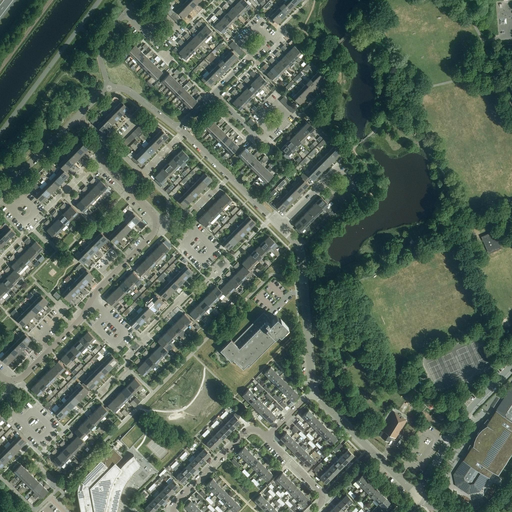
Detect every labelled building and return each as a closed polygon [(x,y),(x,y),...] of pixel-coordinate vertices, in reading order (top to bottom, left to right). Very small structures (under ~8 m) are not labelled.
[(192,0),(187,0),(185,2),(192,9),(197,5),(192,0)] [(239,0),(239,1),(246,8),(248,10),(251,6),(244,0),(239,0)] [(283,0),(282,2),(291,10),(295,6),(289,0),(286,0),(285,2),(283,0)] [(239,1),(236,4),(243,11),(246,8),(239,1)] [(181,3),(179,4),(188,13),(192,9),(185,2),(182,5),(181,3)] [(282,5),(279,8),(286,15),(291,10),(282,2),(280,3),(282,5)] [(188,13),(179,4),(177,6),(179,8),(176,11),(183,18),(188,13)] [(236,4),(233,7),(240,14),(243,11),(236,4)] [(233,7),(230,10),(237,18),(240,14),(233,7)] [(286,15),(279,8),(276,10),(275,9),(273,10),(282,19),(286,15)] [(230,10),(227,13),(234,21),(237,18),(230,10)] [(282,19),(273,10),(271,12),(273,14),(270,17),(269,15),(267,17),(273,23),(275,21),(277,24),(282,19)] [(227,13),(224,16),(231,24),(234,21),(227,13)] [(214,15),(212,17),(225,30),(228,27),(221,19),(219,21),(214,15)] [(224,16),(221,19),(228,27),(231,24),(224,16)] [(225,30),(212,17),(211,18),(214,22),(213,22),(215,24),(215,25),(220,31),(222,33),(225,30)] [(206,25),(203,28),(210,35),(213,32),(206,25)] [(203,28),(200,31),(207,38),(210,35),(203,28)] [(200,31),(197,34),(204,41),(207,38),(200,31)] [(187,33),(185,34),(198,47),(201,45),(194,37),(192,38),(187,33)] [(189,42),(188,43),(195,50),(198,47),(185,34),(183,36),(189,42)] [(197,34),(194,37),(201,45),(204,41),(197,34)] [(188,43),(185,46),(192,53),(195,50),(188,43)] [(127,52),(131,55),(138,48),(135,45),(127,52)] [(185,46),(182,49),(189,56),(192,53),(185,46)] [(294,46),(291,49),(298,56),(301,53),(294,46)] [(189,56),(182,49),(179,52),(175,47),(173,50),(180,57),(181,55),(186,60),(189,56)] [(131,55),(134,58),(141,51),(138,48),(131,55)] [(291,49),(288,52),(295,59),(298,56),(291,49)] [(134,58),(137,61),(144,54),(141,51),(134,58)] [(226,51),(225,53),(234,62),(238,58),(231,51),(228,54),(226,51)] [(288,52),(285,55),(292,63),(295,59),(288,52)] [(225,57),(222,60),(229,67),(234,62),(225,53),(223,55),(225,57)] [(137,61),(140,64),(147,57),(144,54),(137,61)] [(285,55),(282,58),(289,66),(292,63),(285,55)] [(140,64),(143,67),(150,60),(147,57),(140,64)] [(282,58),(279,61),(286,69),(289,66),(282,58)] [(143,67),(146,70),(153,63),(150,60),(143,67)] [(222,60),(218,64),(225,71),(229,67),(222,60)] [(279,61),(276,64),(283,72),(286,69),(279,61)] [(146,70),(149,73),(156,66),(153,63),(146,70)] [(218,64),(213,69),(220,75),(225,71),(218,64)] [(276,64),(273,67),(280,75),(283,72),(276,64)] [(149,73),(152,77),(159,69),(156,66),(149,73)] [(273,67),(270,70),(277,78),(280,75),(273,67)] [(159,69),(152,77),(156,81),(158,79),(159,80),(162,77),(160,75),(163,72),(159,69)] [(213,69),(209,73),(216,80),(220,75),(213,69)] [(320,70),(315,75),(322,82),(327,77),(326,76),(328,74),(323,69),(321,71),(320,70)] [(277,78),(270,70),(266,74),(274,81),(277,78)] [(164,85),(165,84),(172,77),(169,73),(160,82),(164,85)] [(216,80),(209,73),(205,77),(204,76),(201,79),(208,86),(210,83),(211,85),(216,80)] [(257,78),(264,85),(267,82),(260,75),(257,78)] [(315,75),(310,79),(317,86),(322,82),(315,75)] [(165,84),(168,87),(175,80),(172,77),(165,84)] [(261,88),(264,85),(257,78),(254,81),(261,88)] [(306,80),(304,82),(313,91),(317,86),(310,79),(308,82),(306,80)] [(168,87),(171,90),(178,83),(175,80),(168,87)] [(258,91),(259,93),(262,90),(261,88),(254,81),(251,84),(258,91)] [(304,85),(302,88),(309,95),(313,91),(304,82),(302,84),(304,85)] [(171,90),(174,93),(182,86),(178,83),(171,90)] [(247,87),(255,94),(258,91),(251,84),(247,87)] [(174,93),(177,96),(187,86),(186,85),(183,87),(182,86),(174,93)] [(177,96),(180,99),(188,92),(186,90),(189,88),(187,86),(177,96)] [(244,90),(252,98),(255,94),(247,87),(244,90)] [(297,89),(296,91),(304,99),(309,95),(302,88),(299,91),(297,89)] [(236,94),(238,96),(246,104),(249,101),(241,93),(240,95),(234,89),(233,91),(236,94)] [(241,93),(249,101),(252,98),(244,90),(241,93)] [(304,99),(296,91),(294,93),(296,94),(292,97),(299,104),(304,99)] [(180,99),(183,102),(191,95),(188,92),(180,99)] [(183,102),(186,105),(194,98),(191,95),(183,102)] [(186,105),(185,107),(188,110),(195,103),(196,105),(203,98),(200,95),(195,100),(194,98),(186,105)] [(238,96),(235,99),(243,107),(246,104),(238,96)] [(243,107),(235,99),(232,103),(239,110),(243,107)] [(121,102),(117,106),(124,113),(123,114),(126,117),(128,114),(125,112),(128,108),(121,102)] [(117,106),(113,110),(120,117),(123,114),(124,113),(117,106)] [(113,110),(109,114),(116,121),(115,122),(118,125),(120,122),(117,120),(120,117),(113,110)] [(109,114),(105,118),(112,125),(115,122),(116,121),(109,114)] [(105,118),(101,122),(108,129),(107,130),(110,133),(112,131),(109,128),(112,125),(105,118)] [(203,126),(207,129),(214,122),(211,119),(203,126)] [(308,121),(303,126),(313,136),(314,134),(312,131),(315,128),(308,121)] [(108,129),(101,122),(97,126),(104,133),(106,131),(108,133),(105,137),(107,139),(115,131),(113,130),(112,131),(110,133),(107,130),(108,129)] [(207,129),(210,133),(217,125),(214,122),(207,129)] [(210,133),(213,136),(220,128),(217,125),(210,133)] [(303,126),(299,131),(306,138),(309,135),(311,137),(313,136),(303,126)] [(213,136),(216,139),(223,131),(220,128),(213,136)] [(162,129),(157,134),(164,141),(169,136),(162,129)] [(216,139),(219,142),(226,134),(223,131),(216,139)] [(299,131),(294,135),(303,144),(305,142),(303,140),(306,138),(299,131)] [(157,134),(152,139),(159,146),(164,141),(157,134)] [(219,142),(222,145),(229,137),(226,134),(219,142)] [(294,135),(290,139),(297,146),(300,144),(302,146),(303,144),(294,135)] [(90,147),(86,143),(87,141),(82,136),(79,140),(81,142),(79,145),(86,152),(84,153),(87,156),(90,153),(87,150),(90,147)] [(222,145),(225,148),(232,140),(229,137),(222,145)] [(152,139),(148,143),(155,150),(159,146),(152,139)] [(290,139),(285,144),(294,153),(296,151),(294,149),(297,146),(290,139)] [(225,148),(228,151),(235,143),(232,140),(225,148)] [(148,143),(144,148),(151,155),(155,150),(148,143)] [(235,143),(228,151),(227,152),(230,155),(239,147),(235,143)] [(248,151),(251,148),(254,145),(252,144),(250,147),(249,146),(247,149),(245,148),(238,155),(241,158),(248,151)] [(294,153),(285,144),(281,149),(283,151),(281,153),(287,159),(290,157),(288,155),(291,153),(293,154),(294,153)] [(79,145),(75,149),(82,156),(84,153),(86,152),(79,145)] [(329,151),(336,158),(340,154),(333,147),(329,151)] [(144,148),(139,152),(146,159),(151,155),(144,148)] [(75,149),(71,153),(78,159),(76,161),(79,164),(82,161),(79,158),(82,156),(75,149)] [(182,149),(177,154),(184,161),(189,156),(182,149)] [(324,156),(331,163),(336,158),(329,151),(327,149),(325,151),(327,153),(324,156)] [(244,161),(247,164),(255,157),(257,154),(260,151),(259,150),(253,155),(252,154),(244,161)] [(241,158),(244,161),(252,154),(248,151),(241,158)] [(146,159),(139,152),(136,155),(134,152),(132,154),(134,156),(131,159),(137,165),(140,162),(141,164),(146,159)] [(71,153),(67,157),(74,164),(76,161),(78,159),(71,153)] [(177,154),(173,159),(180,165),(184,161),(177,154)] [(250,167),(253,170),(261,163),(263,160),(266,157),(265,156),(259,161),(258,160),(250,167)] [(320,160),(327,167),(331,163),(324,156),(320,160)] [(69,168),(68,169),(71,172),(74,169),(73,169),(71,166),(74,164),(67,157),(63,161),(69,168)] [(247,164),(250,167),(258,160),(255,157),(247,164)] [(173,159),(168,163),(175,170),(180,165),(173,159)] [(315,165),(322,172),(327,167),(320,160),(315,165)] [(65,172),(66,172),(68,169),(69,168),(63,161),(58,165),(62,169),(62,168),(65,172)] [(168,163),(164,168),(171,174),(175,170),(168,163)] [(253,170),(256,173),(264,166),(261,163),(253,170)] [(259,176),(263,180),(270,172),(268,171),(271,168),(274,165),(272,163),(269,166),(267,169),(259,176)] [(311,169),(318,176),(322,172),(315,165),(311,169)] [(53,177),(60,184),(64,180),(57,173),(55,170),(56,169),(54,166),(51,169),(53,172),(56,175),(53,177)] [(256,173),(259,176),(267,169),(264,166),(256,173)] [(305,172),(303,174),(308,180),(310,178),(313,181),(318,176),(311,169),(309,167),(307,169),(309,171),(306,174),(305,172)] [(57,173),(64,180),(69,175),(66,172),(65,172),(62,168),(62,169),(57,173)] [(164,168),(159,172),(166,179),(171,174),(164,168)] [(166,179),(159,172),(155,177),(164,186),(166,184),(163,182),(166,179)] [(270,172),(263,180),(266,183),(273,175),(270,172)] [(205,173),(200,177),(207,184),(212,180),(205,173)] [(297,183),(304,190),(309,185),(306,182),(308,180),(303,174),(301,177),(302,178),(299,181),(297,179),(295,181),(297,183)] [(44,186),(51,193),(56,189),(46,179),(47,178),(45,175),(42,178),(44,181),(47,184),(44,186)] [(46,179),(56,189),(60,184),(53,177),(50,180),(47,177),(47,178),(46,179)] [(200,177),(196,182),(203,189),(207,184),(200,177)] [(96,184),(103,191),(107,187),(100,180),(97,183),(96,184)] [(92,189),(99,195),(103,191),(96,184),(97,183),(94,181),(92,183),(95,186),(92,189)] [(196,182),(192,186),(199,193),(203,189),(196,182)] [(297,183),(293,187),(300,194),(304,190),(297,183)] [(37,188),(40,191),(47,198),(51,193),(44,186),(41,189),(39,186),(38,186),(36,184),(33,187),(35,189),(37,188)] [(192,186),(187,191),(194,198),(199,193),(192,186)] [(293,187),(289,192),(296,199),(300,194),(293,187)] [(87,194),(84,197),(91,204),(95,200),(88,193),(89,191),(86,189),(84,191),(87,194)] [(88,193),(95,200),(99,195),(92,189),(89,191),(88,193)] [(287,193),(284,196),(291,203),(296,199),(289,192),(288,192),(286,190),(285,191),(287,193)] [(47,198),(40,191),(35,196),(42,202),(47,198)] [(187,191),(183,195),(190,202),(194,198),(187,191)] [(225,193),(221,197),(228,205),(233,200),(225,193)] [(190,202),(183,195),(178,200),(185,207),(190,202)] [(279,197),(277,198),(287,208),(291,203),(284,196),(281,199),(279,197)] [(76,205),(83,212),(87,208),(80,201),(81,199),(78,197),(76,199),(79,202),(76,205)] [(84,197),(81,199),(80,201),(87,208),(91,204),(84,197)] [(221,197),(216,202),(223,209),(228,205),(221,197)] [(317,202),(324,209),(326,211),(328,209),(326,206),(331,201),(327,197),(324,200),(321,197),(317,202)] [(287,208),(277,198),(276,200),(278,202),(275,205),(274,204),(271,206),(277,212),(279,209),(282,212),(287,208)] [(216,202),(212,206),(219,213),(223,209),(216,202)] [(317,202),(312,206),(319,213),(324,209),(317,202)] [(63,214),(70,221),(74,217),(67,210),(68,209),(65,206),(63,208),(65,211),(63,214)] [(67,210),(74,217),(78,213),(71,206),(68,209),(67,210)] [(212,206),(207,211),(214,218),(219,213),(212,206)] [(312,206),(308,211),(315,218),(319,213),(312,206)] [(207,211),(203,215),(210,222),(214,218),(207,211)] [(308,211),(303,215),(310,222),(315,218),(308,211)] [(133,213),(129,217),(136,224),(135,225),(138,228),(140,226),(137,223),(140,220),(133,213)] [(57,219),(55,222),(62,229),(66,225),(59,218),(60,217),(57,214),(55,216),(57,219)] [(59,218),(66,225),(70,221),(63,214),(60,217),(59,218)] [(210,222),(203,215),(198,220),(205,227),(210,222)] [(303,215),(299,220),(308,229),(310,227),(308,225),(310,222),(303,215)] [(249,216),(244,221),(251,228),(256,223),(249,216)] [(129,217),(125,221),(132,228),(135,225),(136,224),(129,217)] [(308,229),(299,220),(294,224),(297,227),(295,229),(301,235),(303,233),(301,231),(304,228),(307,231),(308,229)] [(128,232),(127,233),(129,236),(132,234),(129,231),(132,228),(125,221),(121,225),(128,232)] [(244,221),(240,225),(247,232),(251,228),(244,221)] [(49,222),(47,224),(49,227),(46,230),(53,237),(58,233),(51,226),(52,225),(49,222)] [(55,222),(52,225),(51,226),(58,233),(62,229),(55,222)] [(117,229),(124,236),(127,233),(128,232),(121,225),(117,229)] [(240,225),(235,230),(242,237),(247,232),(240,225)] [(8,235),(11,238),(15,233),(8,226),(4,231),(8,235)] [(119,241),(121,244),(124,242),(121,239),(124,236),(117,229),(113,233),(120,240),(119,241)] [(235,230),(231,234),(238,241),(242,237),(235,230)] [(0,234),(0,235),(6,242),(11,238),(8,235),(4,231),(0,234)] [(101,232),(97,237),(104,244),(102,245),(105,248),(108,245),(105,243),(108,239),(101,232)] [(483,237),(490,252),(501,247),(494,232),(483,237)] [(116,244),(119,241),(120,240),(113,233),(109,237),(116,244)] [(231,234),(226,239),(233,246),(238,241),(231,234)] [(264,241),(271,248),(274,250),(272,252),(275,254),(278,251),(276,249),(275,247),(277,245),(269,236),(264,241)] [(97,237),(92,241),(99,248),(102,245),(104,244),(97,237)] [(233,246),(226,239),(224,237),(223,238),(225,240),(222,243),(229,250),(233,246)] [(27,249),(34,256),(38,252),(31,245),(32,244),(30,241),(27,244),(30,246),(27,249)] [(31,245),(38,252),(43,248),(36,241),(32,244),(31,245)] [(95,252),(94,253),(97,256),(99,253),(97,251),(99,248),(92,241),(88,245),(95,252)] [(260,245),(267,252),(271,248),(264,241),(260,245)] [(162,242),(158,246),(165,253),(169,249),(162,242)] [(84,249),(91,256),(94,253),(95,252),(88,245),(84,249)] [(255,250),(262,256),(267,252),(260,245),(255,250)] [(158,246),(153,251),(160,258),(165,253),(158,246)] [(19,257),(26,264),(30,260),(23,253),(24,252),(22,249),(19,252),(22,255),(19,257)] [(23,253),(30,260),(34,256),(27,249),(24,252),(23,253)] [(86,261),(89,264),(91,262),(89,259),(91,256),(84,249),(80,253),(87,260),(86,261)] [(251,254),(258,261),(262,256),(255,250),(251,254)] [(153,251),(149,255),(156,262),(160,258),(153,251)] [(83,264),(86,261),(87,260),(80,253),(76,257),(83,264)] [(246,259),(253,265),(258,261),(251,254),(246,259)] [(149,255),(145,260),(152,267),(156,262),(149,255)] [(15,262),(22,268),(26,264),(19,257),(16,260),(15,262)] [(18,273),(18,272),(22,268),(15,262),(16,260),(14,258),(11,260),(14,263),(11,266),(15,269),(18,273)] [(249,270),(251,267),(253,269),(255,267),(253,265),(246,259),(242,263),(244,265),(249,270)] [(145,260),(140,264),(147,271),(152,267),(145,260)] [(147,271),(140,264),(135,269),(142,276),(145,273),(148,276),(149,274),(147,272),(147,271)] [(186,265),(181,270),(188,277),(193,272),(186,265)] [(236,273),(243,280),(247,276),(240,269),(241,268),(238,265),(236,268),(239,270),(236,273)] [(240,269),(247,276),(251,272),(249,270),(244,265),(241,268),(240,269)] [(7,277),(14,284),(18,280),(11,273),(12,272),(9,269),(7,272),(10,274),(7,277)] [(11,273),(18,280),(22,276),(18,272),(18,273),(15,269),(12,272),(11,273)] [(86,270),(82,274),(89,281),(88,282),(91,285),(93,283),(90,280),(93,277),(86,270)] [(181,270),(177,274),(184,281),(188,277),(181,270)] [(133,272),(128,277),(135,284),(137,286),(139,284),(137,282),(140,279),(133,272)] [(228,281),(235,288),(239,284),(232,277),(233,276),(230,273),(228,276),(231,278),(228,281)] [(232,277),(239,284),(243,280),(236,273),(233,276),(232,277)] [(82,274),(78,278),(85,285),(88,282),(89,281),(82,274)] [(177,274),(172,279),(179,286),(184,281),(177,274)] [(0,280),(2,282),(0,284),(0,286),(6,292),(10,288),(3,281),(4,280),(1,277),(0,278),(0,280)] [(3,281),(10,288),(14,284),(7,277),(4,280),(3,281)] [(128,277),(124,281),(131,288),(135,284),(128,277)] [(81,289),(80,290),(83,293),(85,291),(82,288),(85,285),(78,278),(74,282),(81,289)] [(172,279),(168,283),(175,290),(179,286),(172,279)] [(124,281),(119,286),(126,293),(131,288),(124,281)] [(221,285),(218,288),(220,289),(220,290),(223,293),(227,297),(231,292),(224,285),(225,284),(222,281),(220,284),(221,285)] [(224,285),(231,292),(235,288),(228,281),(225,284),(224,285)] [(70,286),(77,293),(80,290),(81,289),(74,282),(70,286)] [(168,283),(163,288),(170,295),(175,290),(168,283)] [(72,298),(75,301),(77,299),(74,296),(77,293),(70,286),(66,290),(73,297),(72,298)] [(119,286),(115,290),(122,297),(126,293),(119,286)] [(216,286),(212,290),(219,297),(223,293),(220,290),(220,289),(218,288),(216,286)] [(170,295),(163,288),(159,292),(166,299),(170,295)] [(69,301),(72,298),(73,297),(66,290),(62,294),(69,301)] [(115,290),(110,295),(117,302),(122,297),(115,290)] [(212,290),(207,295),(214,302),(219,297),(212,290)] [(41,295),(37,299),(44,306),(43,307),(45,310),(48,308),(45,305),(48,302),(41,295)] [(110,295),(106,299),(113,306),(117,302),(110,295)] [(156,295),(151,300),(158,307),(163,302),(156,295)] [(207,295),(203,299),(210,306),(214,302),(207,295)] [(37,299),(33,303),(40,310),(43,307),(44,306),(37,299)] [(203,299),(198,304),(205,311),(210,306),(203,299)] [(151,300),(147,304),(154,311),(158,307),(151,300)] [(36,314),(34,315),(37,318),(40,316),(37,313),(40,310),(33,303),(29,307),(36,314)] [(147,304),(142,309),(149,316),(154,311),(147,304)] [(198,304),(194,308),(201,315),(205,311),(198,304)] [(25,311),(32,318),(34,315),(36,314),(29,307),(25,311)] [(201,315),(194,308),(189,313),(196,320),(201,315)] [(142,309),(138,313),(145,320),(149,316),(142,309)] [(26,323),(29,326),(32,324),(29,321),(32,318),(25,311),(21,315),(28,322),(26,323)] [(270,320),(269,320),(269,319),(268,317),(267,316),(266,315),(263,312),(234,342),(231,339),(220,350),(231,361),(233,359),(242,369),(247,364),(249,365),(276,338),(275,336),(278,333),(280,335),(288,326),(281,319),(280,320),(276,316),(271,322),(270,321),(270,320)] [(138,313),(134,318),(141,325),(145,320),(138,313)] [(180,318),(187,325),(191,321),(184,314),(180,318)] [(23,326),(26,323),(28,322),(21,315),(16,319),(23,326)] [(141,325),(134,318),(129,322),(136,329),(141,325)] [(175,323),(182,330),(187,325),(180,318),(175,323)] [(171,327),(178,334),(182,330),(175,323),(171,327)] [(166,332),(173,339),(178,334),(171,327),(166,332)] [(88,331),(83,336),(90,343),(95,338),(88,331)] [(162,336),(169,343),(173,339),(166,332),(162,336)] [(25,333),(20,338),(27,344),(26,346),(29,348),(31,346),(28,343),(32,340),(25,333)] [(83,336),(79,340),(86,347),(90,343),(83,336)] [(164,348),(169,343),(162,336),(157,341),(161,345),(161,344),(164,348)] [(20,338),(16,342),(23,349),(26,346),(27,344),(20,338)] [(79,340),(74,345),(81,352),(86,347),(79,340)] [(19,353),(18,354),(21,357),(23,354),(20,352),(23,349),(16,342),(12,346),(19,353)] [(153,352),(160,359),(164,355),(157,348),(158,347),(155,344),(153,347),(156,350),(153,352)] [(157,348),(164,355),(168,351),(164,348),(161,344),(161,345),(158,347),(157,348)] [(74,345),(70,349),(77,356),(81,352),(74,345)] [(8,350),(15,357),(18,354),(19,353),(12,346),(8,350)] [(70,349),(65,354),(72,361),(77,356),(70,349)] [(10,362),(13,365),(15,362),(12,360),(15,357),(8,350),(4,354),(11,361),(10,362)] [(149,357),(156,364),(160,359),(153,352),(150,355),(149,357)] [(148,358),(145,361),(152,368),(156,364),(149,357),(150,355),(147,353),(145,355),(148,358)] [(7,365),(10,362),(11,361),(4,354),(0,358),(7,365)] [(72,361),(65,354),(61,358),(68,365),(72,361)] [(104,357),(107,359),(114,366),(118,362),(111,355),(108,357),(106,355),(104,357)] [(107,359),(102,364),(109,371),(114,366),(107,359)] [(58,361),(53,366),(60,373),(65,368),(58,361)] [(139,361),(137,363),(140,366),(137,369),(144,376),(148,372),(141,365),(142,363),(139,361)] [(145,361),(142,363),(141,365),(148,372),(152,368),(145,361)] [(102,364),(98,368),(105,375),(109,371),(102,364)] [(53,366),(49,370),(56,377),(60,373),(53,366)] [(264,373),(269,378),(275,372),(270,367),(264,373)] [(98,368),(93,373),(100,380),(105,375),(98,368)] [(49,370),(44,375),(51,382),(56,377),(49,370)] [(269,378),(273,383),(280,376),(275,372),(269,378)] [(93,373),(89,377),(96,384),(100,380),(93,373)] [(44,375),(40,379),(47,386),(51,382),(44,375)] [(273,383),(278,387),(284,381),(280,376),(273,383)] [(96,384),(89,377),(84,382),(91,389),(96,384)] [(135,378),(130,383),(137,390),(142,385),(135,378)] [(40,379),(35,384),(42,391),(47,386),(40,379)] [(278,387),(283,392),(289,385),(284,381),(278,387)] [(75,387),(77,389),(84,396),(90,390),(83,383),(78,388),(76,386),(75,387)] [(130,383),(126,387),(133,394),(137,390),(130,383)] [(31,388),(31,389),(38,395),(42,391),(35,384),(31,388)] [(283,392),(287,396),(294,390),(289,385),(283,392)] [(126,387),(121,392),(128,398),(133,394),(126,387)] [(468,454),(458,469),(457,470),(456,472),(455,475),(455,477),(455,480),(456,481),(456,483),(458,485),(459,487),(462,489),(463,490),(466,491),(469,492),(471,492),(474,492),(476,491),(479,490),(481,488),(482,487),(484,485),(489,477),(493,471),(498,474),(511,453),(511,387),(493,416),(491,415),(487,420),(484,423),(481,426),(478,431),(475,435),(473,439),(470,443),(469,446),(466,453),(468,454)] [(77,389),(72,394),(79,401),(84,396),(77,389)] [(242,395),(247,400),(253,394),(248,389),(242,395)] [(412,389),(407,398),(411,400),(416,391),(412,389)] [(294,390),(287,396),(292,401),(298,395),(294,390)] [(121,392),(117,396),(124,403),(128,398),(121,392)] [(67,395),(66,396),(75,405),(79,401),(72,394),(69,397),(67,395)] [(247,400),(251,405),(258,398),(253,394),(247,400)] [(66,400),(63,403),(70,410),(75,405),(66,396),(64,398),(66,400)] [(117,396),(112,401),(119,407),(124,403),(117,396)] [(251,405),(256,409),(262,403),(258,398),(251,405)] [(413,399),(411,403),(418,407),(420,404),(413,399)] [(54,402),(51,400),(44,407),(47,410),(51,405),(54,402)] [(119,407),(112,401),(108,405),(115,412),(119,407)] [(63,403),(59,407),(66,414),(70,410),(63,403)] [(256,409),(261,414),(267,408),(262,403),(256,409)] [(97,409),(104,416),(108,411),(107,410),(105,408),(101,404),(97,409)] [(66,414),(59,407),(54,412),(61,419),(66,414)] [(261,414),(265,419),(272,412),(267,408),(261,414)] [(92,414),(99,420),(104,416),(97,409),(92,414)] [(302,416),(307,421),(313,415),(309,410),(302,416)] [(272,412),(265,419),(270,423),(276,417),(272,412)] [(395,438),(407,420),(394,412),(382,431),(379,436),(381,437),(388,442),(392,436),(395,438)] [(88,418),(95,425),(99,420),(92,414),(88,418)] [(234,415),(229,420),(236,426),(240,422),(234,415)] [(307,421),(312,426),(318,419),(313,415),(307,421)] [(83,422),(90,429),(95,425),(88,418),(83,422)] [(312,426),(316,430),(323,424),(318,419),(312,426)] [(229,420),(225,425),(231,431),(236,426),(229,420)] [(79,427),(86,434),(90,429),(83,422),(79,427)] [(316,430),(321,435),(327,428),(323,424),(316,430)] [(225,425),(220,429),(227,436),(231,431),(225,425)] [(81,438),(86,434),(79,427),(74,432),(78,435),(81,438)] [(321,435),(325,439),(332,433),(327,428),(321,435)] [(220,429),(215,434),(222,440),(227,436),(220,429)] [(280,439),(285,443),(291,437),(286,432),(280,439)] [(332,433),(325,439),(330,444),(337,438),(332,433)] [(215,434),(211,438),(217,445),(222,440),(215,434)] [(12,436),(15,439),(22,446),(26,442),(19,435),(16,438),(13,435),(12,436)] [(70,443),(77,450),(81,446),(74,439),(75,438),(72,435),(70,437),(73,440),(70,443)] [(74,439),(81,446),(85,442),(81,438),(78,435),(75,438),(74,439)] [(124,436),(120,440),(129,449),(134,445),(124,436)] [(285,443),(289,448),(296,442),(291,437),(285,443)] [(217,445),(211,438),(206,443),(213,450),(217,445)] [(15,439),(10,444),(17,451),(22,446),(15,439)] [(289,448),(294,453),(300,446),(296,442),(289,448)] [(65,448),(62,451),(70,460),(74,456),(73,454),(66,447),(67,446),(64,443),(62,445),(65,448)] [(66,447),(73,454),(77,450),(70,443),(67,446),(66,447)] [(10,444),(6,448),(13,455),(17,451),(10,444)] [(299,457),(305,451),(308,448),(306,446),(303,449),(300,446),(294,453),(299,457)] [(122,457),(113,447),(84,476),(82,478),(80,480),(79,483),(78,486),(77,489),(77,491),(78,495),(79,505),(80,511),(116,511),(117,509),(118,503),(120,497),(121,492),(124,486),(126,481),(130,476),(132,474),(136,469),(141,465),(133,455),(131,457),(129,458),(127,460),(125,463),(123,465),(119,468),(115,464),(122,457)] [(238,453),(243,458),(249,451),(244,447),(238,453)] [(6,448),(1,453),(8,460),(13,455),(6,448)] [(204,448),(199,453),(206,459),(210,455),(204,448)] [(347,449),(343,454),(349,460),(354,456),(347,449)] [(56,451),(54,454),(57,456),(54,460),(55,461),(59,465),(61,466),(65,462),(58,455),(59,454),(56,451)] [(62,451),(59,454),(58,455),(65,462),(66,464),(70,460),(62,451)] [(243,458),(247,462),(254,456),(249,451),(243,458)] [(299,457),(303,462),(310,455),(305,451),(299,457)] [(1,453),(0,454),(0,460),(4,464),(8,460),(1,453)] [(199,453),(195,458),(201,464),(206,459),(199,453)] [(511,453),(498,474),(502,477),(511,461),(511,453)] [(343,454),(338,459),(345,465),(349,460),(343,454)] [(310,455),(303,462),(308,467),(312,463),(314,460),(310,455)] [(247,462),(252,467),(258,460),(254,456),(247,462)] [(195,458),(190,462),(197,469),(201,464),(195,458)] [(338,459),(334,463),(340,470),(345,465),(338,459)] [(252,467),(257,472),(263,465),(258,460),(252,467)] [(190,462),(185,467),(192,473),(197,469),(190,462)] [(334,463),(329,468),(335,474),(340,470),(334,463)] [(14,471),(18,476),(25,469),(21,464),(14,471)] [(257,472),(261,476),(268,470),(263,465),(257,472)] [(185,467),(181,471),(187,478),(192,473),(185,467)] [(329,468),(324,473),(331,479),(335,474),(329,468)] [(18,476),(23,480),(30,473),(25,469),(18,476)] [(268,470),(261,476),(266,481),(272,474),(268,470)] [(187,478),(181,471),(176,476),(183,483),(187,478)] [(23,480),(27,485),(34,478),(30,473),(23,480)] [(276,479),(281,484),(287,477),(282,473),(276,479)] [(331,479),(324,473),(320,477),(326,484),(331,479)] [(353,479),(360,486),(367,479),(362,475),(361,476),(358,473),(353,479)] [(281,484),(285,488),(292,482),(287,477),(281,484)] [(27,485),(32,489),(39,482),(34,478),(27,485)] [(206,485),(211,490),(217,483),(212,479),(206,485)] [(360,486),(365,490),(371,484),(367,479),(360,486)] [(173,480),(168,484),(174,491),(179,486),(173,480)] [(33,494),(34,496),(43,487),(39,482),(32,489),(35,492),(33,494)] [(285,488),(290,493),(296,486),(292,482),(285,488)] [(211,490),(215,494),(222,488),(217,483),(211,490)] [(168,484),(163,489),(170,495),(174,491),(168,484)] [(365,490),(370,495),(376,488),(371,484),(365,490)] [(290,493),(295,497),(301,491),(296,486),(290,493)] [(32,495),(29,498),(32,501),(35,498),(35,499),(38,496),(41,498),(48,491),(43,487),(34,496),(33,497),(32,495)] [(215,494),(220,499),(226,492),(222,488),(215,494)] [(370,495),(374,500),(381,493),(376,488),(370,495)] [(163,489),(159,494),(165,500),(170,495),(163,489)] [(295,497),(299,502),(306,496),(301,491),(295,497)] [(220,499),(225,504),(231,497),(226,492),(220,499)] [(374,500),(379,504),(385,498),(381,493),(374,500)] [(159,494),(154,498),(161,505),(165,500),(159,494)] [(254,501),(259,506),(265,499),(261,494),(254,501)] [(346,494),(342,499),(348,506),(353,501),(346,494)] [(306,496),(299,502),(304,507),(310,500),(306,496)] [(225,504),(229,508),(236,502),(231,497),(225,504)] [(154,498),(150,503),(156,509),(161,505),(154,498)] [(189,511),(196,505),(197,504),(195,502),(194,503),(188,498),(184,503),(186,505),(184,507),(189,511)] [(385,498),(379,504),(384,509),(390,502),(385,498)] [(259,506),(264,510),(270,504),(265,499),(259,506)] [(342,499),(337,504),(344,510),(348,506),(342,499)] [(236,502),(229,508),(233,511),(234,511),(240,506),(236,502)] [(153,511),(156,509),(150,503),(145,508),(149,511),(153,511)]
